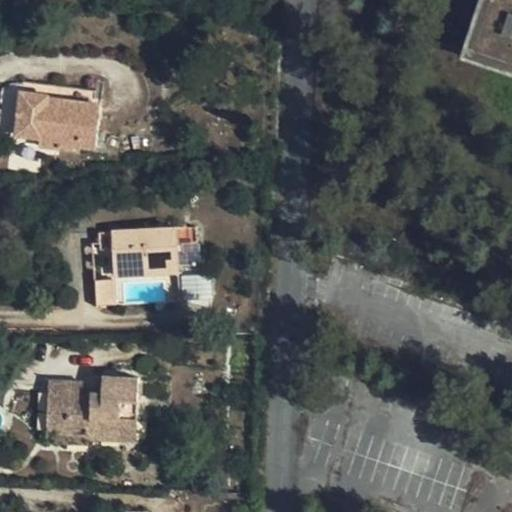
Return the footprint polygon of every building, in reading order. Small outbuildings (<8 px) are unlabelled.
[(511,0),(480,0),(462,55),(511,71),(511,0)] [(55,138),(54,146),(77,149),(77,144),(97,147),(102,103),(50,97),(50,94),(22,90),(18,133),(42,137),(55,138)] [(55,138),(42,137),(41,145),(54,146),(55,138)] [(180,271),(177,225),(114,230),(117,275),(166,272),(168,301),(181,300),(180,271)] [(96,279),(97,305),(114,304),(113,278),(96,279)] [(50,379),(48,431),(91,433),(91,437),(138,439),(140,376),(104,374),(104,392),(84,390),(84,381),(50,379)] [(90,442),(91,437),(91,433),(48,431),(47,441),(90,442)]
